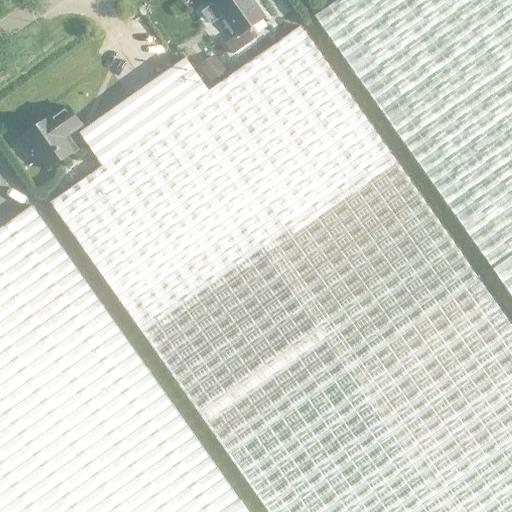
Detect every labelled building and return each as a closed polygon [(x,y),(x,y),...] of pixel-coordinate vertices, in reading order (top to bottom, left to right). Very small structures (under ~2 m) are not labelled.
[(216,0),(214,1),(238,35),(226,43),(234,54),(255,39),(248,29),(265,17),(253,0),(216,0)] [(511,0),(337,0),(315,16),(492,268),(511,295),(511,0)] [(51,202),(269,511),(511,511),(511,325),(301,26),(209,91),(186,58),(81,132),(104,165),(51,202)] [(215,55),(198,67),(210,84),(227,72),(215,55)] [(82,125),(69,106),(51,119),(50,117),(25,135),(49,169),(74,152),(64,138),(82,125)] [(0,511),(248,511),(239,499),(32,205),(0,227),(0,511)]
